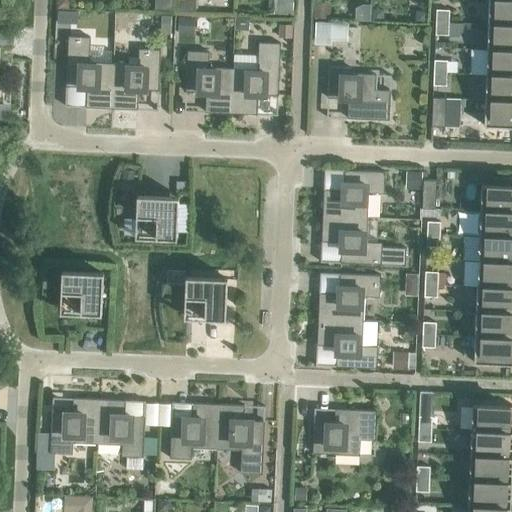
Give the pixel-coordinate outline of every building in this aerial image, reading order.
[(57,0),(57,8),(68,8),(68,2),(66,0),(57,0)] [(155,0),(155,9),(171,10),(171,0),(155,0)] [(177,0),(177,11),(195,11),(195,0),(177,0)] [(278,0),(278,14),(291,15),(292,0),(278,0)] [(511,0),(489,0),(489,25),(511,25),(511,0)] [(314,3),(313,17),(330,17),(330,3),(314,3)] [(436,10),(435,22),(449,23),(450,10),(436,10)] [(57,11),(57,23),(66,23),(66,11),(57,11)] [(415,11),(415,21),(426,21),(426,11),(415,11)] [(161,16),(160,33),(170,34),(171,16),(161,16)] [(179,18),(178,33),(194,34),(194,18),(179,18)] [(449,23),(435,22),(435,35),(449,35),(449,23)] [(331,24),(330,40),(347,40),(347,24),(331,24)] [(292,25),(278,25),(278,38),(292,38),(292,25)] [(511,25),(489,25),(487,50),(511,50),(511,25)] [(85,107),(111,108),(113,63),(89,62),(90,37),(68,36),(66,87),(86,88),(85,107)] [(232,68),(231,113),(257,115),(257,95),(278,96),(280,43),(257,42),(256,69),(232,68)] [(113,63),(111,108),(137,110),(138,90),(159,91),(160,50),(138,49),(138,64),(113,63)] [(511,50),(487,50),(486,75),(511,76),(511,50)] [(205,112),(231,113),(232,68),(208,67),(208,52),(187,51),(185,92),(206,93),(205,112)] [(434,60),(433,73),(447,74),(448,61),(434,60)] [(390,90),(375,90),(375,75),(350,74),(350,68),(328,67),(327,98),(348,99),(347,118),(389,120),(390,90)] [(447,74),(433,73),(433,85),(446,86),(447,74)] [(511,76),(486,75),(485,100),(511,101),(511,76)] [(432,98),(431,127),(445,127),(446,98),(432,98)] [(511,101),(485,100),(484,126),(511,127),(511,101)] [(323,190),(322,216),(367,218),(368,193),(384,194),(385,172),(344,170),(343,190),(323,190)] [(122,171),(122,181),(133,181),(134,172),(122,171)] [(408,172),(407,188),(420,189),(421,172),(408,172)] [(511,178),(493,178),(492,186),(511,186),(511,178)] [(421,208),(435,209),(436,180),(423,180),(421,208)] [(176,182),(176,191),(186,191),(187,182),(176,182)] [(481,185),(480,211),(511,212),(511,186),(492,186),(481,185)] [(143,232),(176,233),(177,207),(144,205),(143,232)] [(511,212),(480,211),(479,236),(511,237),(511,212)] [(367,218),(322,216),(321,241),(341,242),(340,263),(405,266),(406,248),(381,247),(382,243),(366,242),(367,218)] [(427,222),(427,234),(439,235),(440,222),(427,222)] [(439,235),(427,234),(426,247),(439,247),(439,235)] [(511,237),(479,236),(478,262),(511,262),(511,237)] [(511,262),(478,262),(477,287),(511,288),(511,262)] [(168,270),(167,282),(184,283),(184,270),(168,270)] [(425,272),(424,284),(437,285),(438,272),(425,272)] [(319,293),(318,319),(363,321),(364,297),(380,297),(380,275),(339,273),(338,294),(319,293)] [(406,274),(406,284),(417,284),(417,275),(406,274)] [(225,279),(213,278),(212,279),(212,287),(193,286),(192,313),(224,315),(226,280),(226,279),(225,279)] [(68,308),(100,309),(102,282),(69,281),(68,308)] [(437,285),(424,284),(424,297),(437,298),(437,285)] [(511,288),(477,287),(476,312),(511,313),(511,288)] [(511,313),(476,312),(475,337),(511,338),(511,313)] [(363,321),(318,319),(317,345),(336,346),(335,367),(376,368),(377,346),(362,346),(363,321)] [(423,322),(422,335),(435,335),(436,323),(423,322)] [(435,335),(422,335),(422,347),(435,348),(435,335)] [(511,338),(475,337),(474,363),(511,364),(511,338)] [(394,352),(393,368),(407,368),(408,353),(394,352)] [(72,443),(97,444),(99,399),(73,398),(72,413),(52,412),(50,453),(72,454),(72,443)] [(99,399),(97,444),(121,445),(121,456),(143,457),(143,455),(144,437),(145,416),(124,415),(125,400),(99,399)] [(192,448),(216,449),(218,404),(192,403),(192,418),(171,417),(169,459),(191,459),(192,448)] [(218,404),(216,449),(241,450),(240,473),(262,474),(264,421),(244,420),(244,405),(218,404)] [(472,405),(471,431),(511,432),(511,417),(510,417),(510,407),(472,405)] [(313,423),(312,453),(359,455),(360,440),(375,441),(376,411),(334,409),(334,424),(313,423)] [(419,416),(418,429),(431,429),(432,417),(419,416)] [(431,429),(418,429),(418,441),(431,442),(431,429)] [(511,432),(471,431),(470,456),(511,457),(511,442),(509,442),(509,433),(511,433),(511,432)] [(144,437),(143,455),(156,455),(157,438),(144,437)] [(511,457),(470,456),(469,481),(511,483),(511,471),(511,467),(507,467),(508,458),(511,459),(511,461),(511,460),(511,457)] [(417,466),(416,479),(429,479),(429,467),(417,466)] [(429,479),(416,479),(415,491),(428,492),(429,479)] [(158,481),(158,498),(177,498),(177,481),(158,481)] [(469,481),(468,506),(510,508),(511,493),(506,493),(507,484),(510,484),(510,486),(511,486),(511,483),(469,481)] [(295,487),(295,500),(306,500),(306,487),(295,487)] [(258,489),(257,501),(270,502),(271,489),(258,489)] [(65,498),(65,511),(90,511),(91,498),(65,498)] [(157,500),(157,511),(164,511),(170,508),(170,500),(157,500)]
